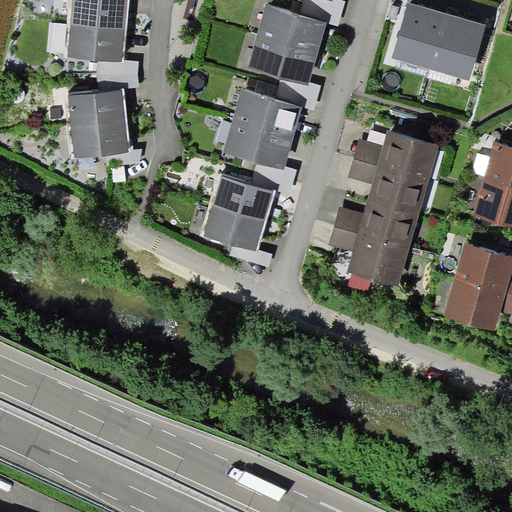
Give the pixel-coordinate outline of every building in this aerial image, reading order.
[(73,0),(71,24),(127,30),(129,0),(73,0)] [(345,1),(341,0),(333,0),(333,1),(328,0),(304,0),(300,14),(327,22),(338,26),(345,1)] [(398,60),(430,69),(447,14),(408,2),(392,58),(398,60)] [(266,5),(257,37),(318,54),(327,22),(300,14),(266,5)] [(486,25),(447,14),(430,69),(457,77),(470,81),(486,25)] [(124,59),(127,30),(71,24),(68,57),(98,60),(124,63),(124,59)] [(318,54),(257,37),(248,68),(282,78),(309,86),(310,82),(318,54)] [(139,62),(124,59),(124,63),(98,60),(97,75),(138,73),(139,62)] [(430,69),(398,60),(395,68),(428,78),(430,69)] [(454,86),(457,77),(430,69),(428,78),(454,86)] [(139,87),(138,73),(97,75),(98,92),(124,90),(139,87)] [(321,85),(310,82),(309,86),(282,78),(276,99),(302,107),(314,110),(321,85)] [(71,127),(127,122),(124,90),(98,92),(69,95),(71,127)] [(276,99),(242,90),(233,122),(293,139),(302,107),(276,99)] [(127,122),(71,127),(74,158),(106,155),(130,152),(130,150),(127,122)] [(285,166),(293,139),(233,122),(224,152),(257,161),(284,169),(285,166)] [(360,138),(353,160),(429,181),(440,145),(388,130),(386,135),(383,145),(368,140),(360,138)] [(370,130),(368,140),(383,145),(386,135),(370,130)] [(484,177),(511,184),(511,146),(494,141),(484,177)] [(142,149),(130,150),(130,152),(106,155),(107,166),(141,162),(142,149)] [(373,184),(368,198),(420,213),(429,181),(353,160),(349,177),(373,184)] [(297,170),(285,166),(284,169),(257,161),(251,184),(276,192),(289,194),(297,170)] [(251,184),(221,175),(213,204),(267,221),(276,192),(251,184)] [(511,184),(484,177),(474,214),(511,225),(511,184)] [(340,207),(334,227),(410,248),(420,213),(368,198),(364,214),(340,207)] [(259,249),(267,221),(213,204),(203,236),(233,245),(257,253),(259,249)] [(398,287),(410,248),(334,227),(329,244),(353,251),(347,272),(352,273),(372,279),(398,287)] [(455,279),(511,294),(511,255),(465,243),(455,279)] [(272,253),(259,249),(257,253),(233,245),(230,255),(268,266),(272,253)] [(368,293),(372,279),(352,273),(348,287),(368,293)] [(511,294),(455,279),(444,316),(496,330),(501,311),(511,314),(511,294)]
